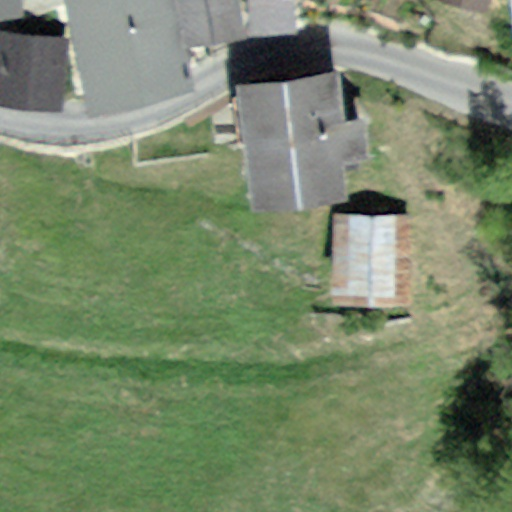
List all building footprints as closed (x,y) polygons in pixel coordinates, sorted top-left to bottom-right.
[(76,0),(0,0),(0,16),(78,5),(76,0)] [(248,82),(226,0),(113,0),(143,111),(248,82)] [(291,0),(236,0),(245,40),(298,29),(291,0)] [(358,0),(306,0),(306,31),(357,32),(358,0)] [(112,35),(40,30),(36,98),(108,102),(112,35)] [(10,46),(0,44),(0,79),(5,81),(10,46)] [(386,78),(303,92),(322,200),(417,184),(412,157),(438,153),(432,115),(394,122),(386,78)] [(470,215),(388,219),(392,301),(474,297),(470,215)]
